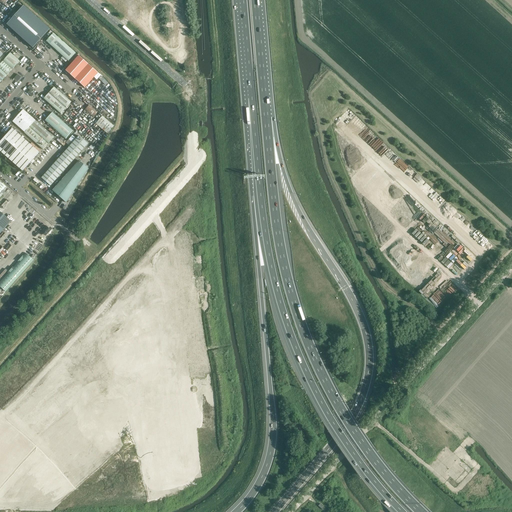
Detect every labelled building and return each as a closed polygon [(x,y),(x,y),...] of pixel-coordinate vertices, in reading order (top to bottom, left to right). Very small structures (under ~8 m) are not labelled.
[(33,48),(50,29),(24,6),(7,25),(33,48)] [(49,50),(64,63),(74,52),(60,38),(49,50)] [(0,83),(7,75),(20,61),(10,53),(0,64),(0,83)] [(79,56),(65,71),(85,88),(98,73),(79,56)] [(105,83),(98,76),(91,84),(98,90),(105,83)] [(61,114),(71,102),(54,87),(44,99),(61,114)] [(98,112),(90,105),(84,110),(93,118),(98,112)] [(23,110),(13,122),(25,132),(24,133),(43,149),(54,137),(23,110)] [(52,113),(45,121),(66,139),(73,130),(52,113)] [(113,126),(102,116),(96,124),(107,133),(113,126)] [(12,128),(0,141),(0,151),(22,171),(39,152),(12,128)] [(79,136),(42,178),(51,186),(88,143),(79,136)] [(79,161),(53,191),(66,203),(88,169),(79,161)] [(41,186),(43,184),(36,178),(34,180),(41,186)] [(19,229),(22,221),(17,219),(12,230),(15,230),(16,227),(19,229)] [(465,259),(469,254),(461,247),(457,251),(465,259)] [(26,253),(5,275),(14,283),(34,260),(26,253)] [(465,268),(469,264),(461,256),(457,261),(465,268)]
